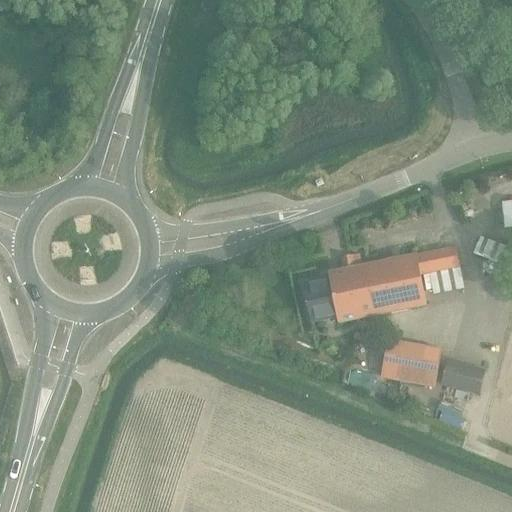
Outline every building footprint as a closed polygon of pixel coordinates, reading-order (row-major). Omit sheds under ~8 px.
[(511,229),(511,202),(503,203),(505,230),(511,229)] [(473,254),(511,269),(511,265),(511,251),(479,239),(473,254)] [(426,306),(420,276),(431,273),(434,295),(463,290),(459,268),(455,248),(361,267),(358,255),(341,259),(343,271),(330,273),(331,279),(304,284),(311,323),(338,318),(339,323),(426,306)] [(440,351),(389,342),(382,377),(433,387),(437,367),(440,351)] [(485,375),(446,364),(445,368),(441,386),(479,395),(485,375)]
